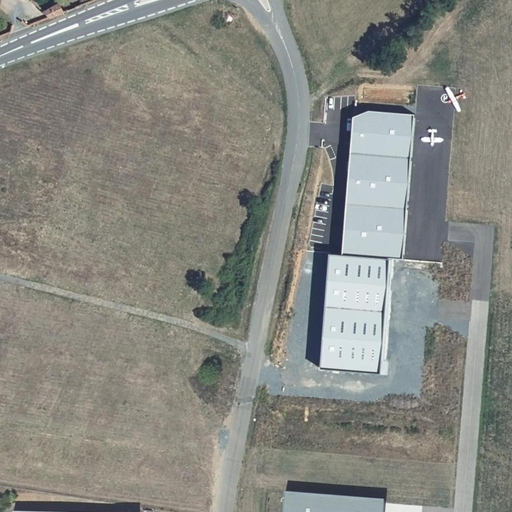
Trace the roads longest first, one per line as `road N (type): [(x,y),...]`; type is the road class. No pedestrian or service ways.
road 1 (unclassified): [(265,0),(293,61),(299,101),(256,349)]
road 2 (unclassified): [(256,349),(160,315),(0,275)]
road 3 (unclassified): [(256,349),(223,511)]
road 4 (primary): [(0,57),(143,0)]
